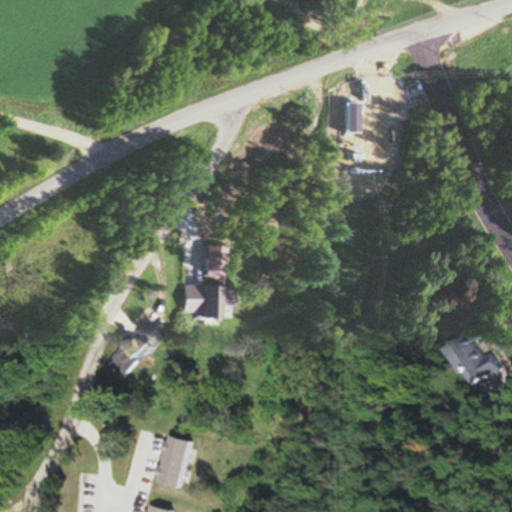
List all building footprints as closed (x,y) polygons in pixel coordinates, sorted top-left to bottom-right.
[(366,129),(366,95),(337,95),(337,138),(346,138),(346,129),(366,129)] [(258,211),(251,206),(242,219),(249,224),(258,211)] [(203,310),(203,319),(222,319),(222,287),(187,287),(187,310),(203,310)] [(109,361),(126,377),(164,336),(148,320),(109,361)] [(504,371),(500,362),(492,365),(477,335),(453,347),(472,386),(504,371)] [(218,511),(219,503),(201,501),(199,511),(218,511)]
